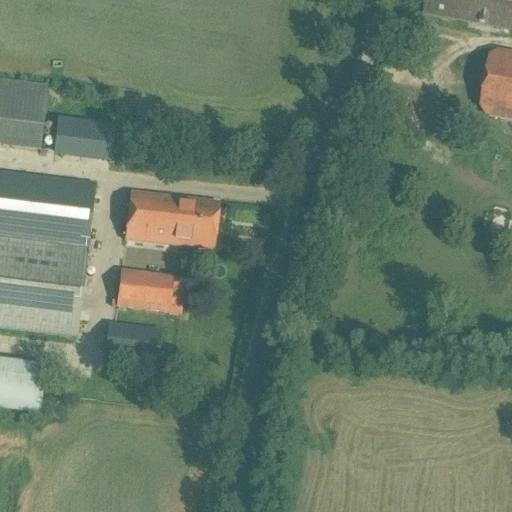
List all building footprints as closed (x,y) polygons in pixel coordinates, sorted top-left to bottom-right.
[(511,0),(426,0),(423,16),(511,32),(511,0)] [(511,56),(501,54),(492,59),(483,109),(489,119),(511,123),(511,56)] [(0,147),(40,153),(48,90),(0,84),(0,147)] [(110,161),(114,129),(59,123),(55,154),(110,161)] [(95,188),(0,175),(0,331),(77,341),(95,188)] [(214,251),(219,206),(130,195),(124,240),(214,251)] [(151,248),(150,262),(176,263),(176,249),(151,248)] [(169,316),(174,281),(120,274),(116,310),(169,316)] [(157,367),(161,333),(110,327),(106,361),(157,367)] [(0,412),(40,417),(46,369),(0,363),(0,412)]
